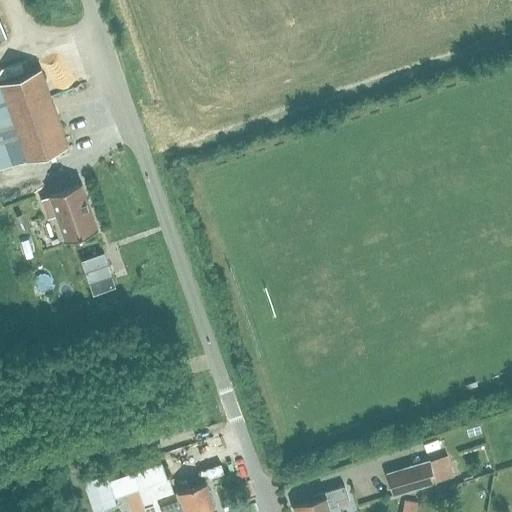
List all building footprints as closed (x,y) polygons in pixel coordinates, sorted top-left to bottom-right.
[(41,69),(0,82),(0,167),(67,145),(41,69)] [(98,229),(81,182),(49,193),(50,195),(42,198),(48,216),(56,213),(66,240),(98,229)] [(116,284),(104,251),(81,259),(93,292),(116,284)] [(430,459),(388,471),(394,493),(436,480),(454,475),(448,455),(430,460),(430,459)] [(162,461),(108,479),(114,496),(127,492),(139,488),(146,511),(151,511),(165,507),(166,511),(192,511),(214,505),(206,481),(173,492),(168,477),(167,477),(162,461)] [(313,499),(293,505),(295,511),(331,511),(330,506),(349,500),(344,484),(312,494),(313,499)]
